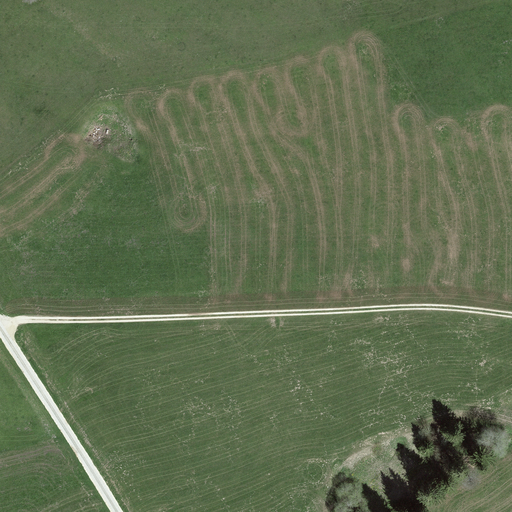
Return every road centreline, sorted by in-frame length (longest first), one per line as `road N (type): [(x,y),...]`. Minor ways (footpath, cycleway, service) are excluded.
road 1 (track): [(511,316),(430,306),(16,323),(6,341),(0,331)]
road 2 (track): [(115,511),(6,341)]
